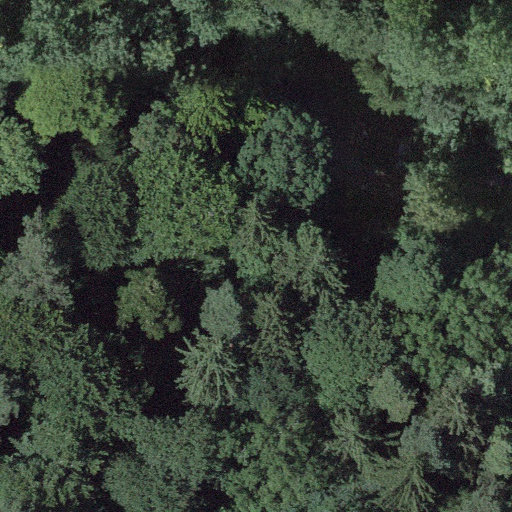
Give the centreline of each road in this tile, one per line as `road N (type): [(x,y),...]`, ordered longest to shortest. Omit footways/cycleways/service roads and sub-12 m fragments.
road 1 (track): [(321,176),(0,101)]
road 2 (track): [(321,176),(446,199),(511,196)]
